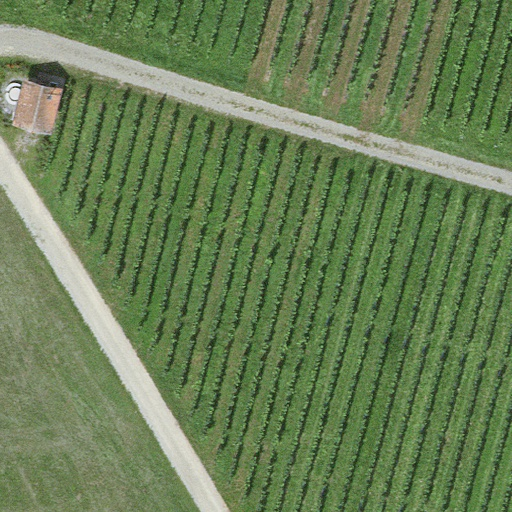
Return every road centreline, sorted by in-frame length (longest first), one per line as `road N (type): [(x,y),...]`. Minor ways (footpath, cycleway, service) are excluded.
road 1 (track): [(0,56),(29,52),(511,186)]
road 2 (track): [(228,511),(0,143)]
